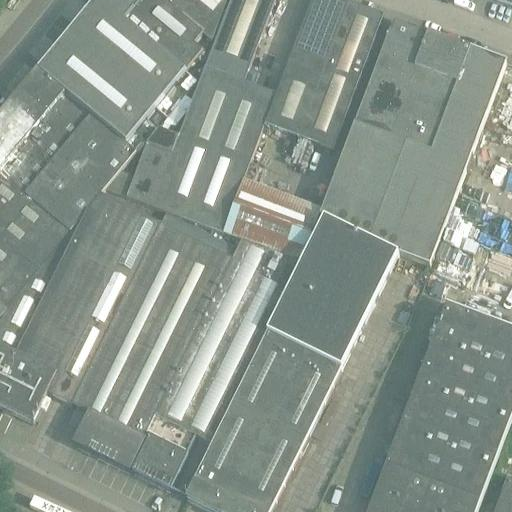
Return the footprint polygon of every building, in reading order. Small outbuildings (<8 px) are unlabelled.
[(99,0),(39,75),(127,148),(203,56),(210,47),(202,41),(204,38),(212,45),(228,0),(99,0)] [(233,0),(206,72),(245,86),(277,0),(233,0)] [(329,0),(314,0),(278,99),(267,128),(300,140),(350,8),(329,0)] [(511,0),(494,0),(494,2),(511,9),(511,0)] [(350,8),(300,140),(334,153),(384,20),(350,8)] [(355,127),(390,140),(429,37),(394,24),(355,127)] [(471,53),(429,37),(390,140),(432,155),(471,53)] [(429,270),(507,66),(471,53),(432,155),(390,140),(355,127),(320,218),(326,220),(400,259),(429,270)] [(226,237),(246,185),(267,128),(278,99),(245,86),(206,72),(181,141),(161,134),(148,149),(129,202),(225,239),(226,237)] [(39,75),(38,74),(0,120),(0,176),(34,205),(72,236),(103,199),(138,156),(127,148),(39,75)] [(0,242),(2,244),(34,205),(0,176),(0,242)] [(246,185),(226,237),(300,266),(320,213),(246,185)] [(47,396),(71,408),(161,229),(103,199),(72,236),(7,314),(0,328),(0,409),(3,411),(2,413),(10,417),(11,415),(32,426),(47,396)] [(302,268),(212,448),(186,501),(206,511),(272,511),(400,259),(326,220),(302,268)] [(128,473),(146,438),(233,265),(161,229),(71,408),(89,417),(74,447),(128,473)] [(195,439),(212,448),(302,268),(242,246),(233,265),(146,438),(149,440),(132,475),(170,494),(187,459),(186,458),(195,439)] [(480,511),(511,429),(511,332),(450,309),(371,511),(480,511)] [(497,511),(511,511),(511,483),(509,482),(497,511)]
